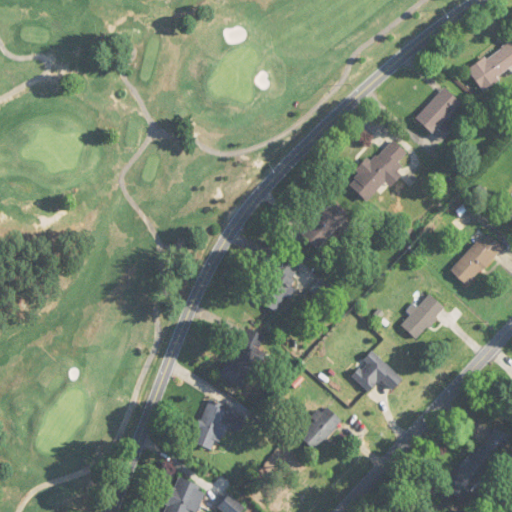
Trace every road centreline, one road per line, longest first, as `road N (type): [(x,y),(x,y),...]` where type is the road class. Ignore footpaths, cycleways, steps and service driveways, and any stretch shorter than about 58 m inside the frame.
road 1 (residential): [(477,0),(254,196),(211,257),(108,511)]
road 2 (tertiary): [(339,511),(511,330)]
